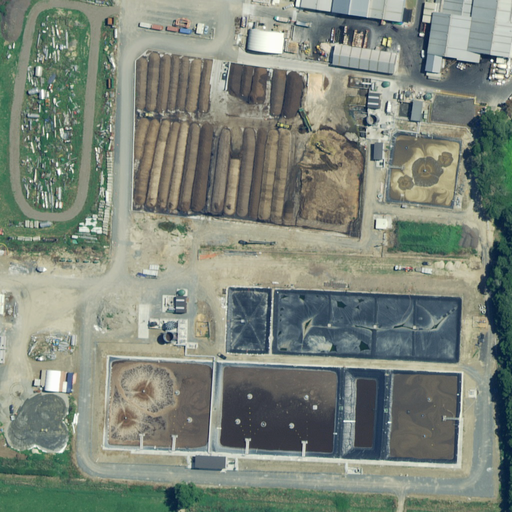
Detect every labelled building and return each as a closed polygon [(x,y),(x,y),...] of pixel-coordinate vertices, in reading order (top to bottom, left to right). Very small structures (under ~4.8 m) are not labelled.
[(360,19),(393,24),(396,0),(295,0),(294,10),(328,15),(360,19)] [(507,0),(434,0),(432,15),(427,15),(421,60),(435,62),(472,67),(473,58),(504,62),(509,27),(504,26),(507,0)] [(175,38),(177,29),(167,27),(165,36),(175,38)] [(389,54),(327,46),(324,68),(386,76),(389,54)] [(435,62),(421,60),(418,76),(433,77),(435,62)] [(490,67),(488,79),(505,82),(507,70),(490,67)] [(417,105),(406,103),(403,123),(414,125),(417,105)] [(392,217),(377,215),(376,228),(391,230),(392,217)]
